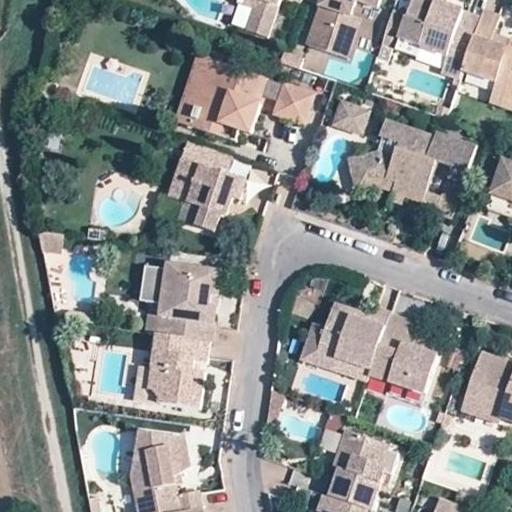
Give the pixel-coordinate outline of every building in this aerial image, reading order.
[(236,0),(253,6),(245,27),(265,33),(277,0),(236,0)] [(372,0),(377,1),(377,0),(322,0),(309,38),(339,49),(353,9),(356,0),(372,0)] [(462,70),(480,18),(462,12),(463,10),(442,2),(441,6),(435,5),(436,1),(434,0),(413,0),(399,40),(445,56),(442,65),(440,69),(460,76),(462,70)] [(353,9),(339,49),(350,53),(364,13),(353,9)] [(491,42),(494,32),(501,15),(483,10),(480,18),(462,70),(495,81),(492,91),(511,97),(511,38),(507,48),(491,42)] [(507,48),(511,38),(494,32),(491,42),(507,48)] [(445,56),(399,40),(396,49),(442,65),(445,56)] [(200,103),(217,58),(202,53),(179,120),(192,124),(196,115),(199,116),(204,105),(200,103)] [(196,115),(192,124),(237,140),(241,129),(251,132),(262,103),(257,102),(252,100),(254,91),(260,94),(280,100),(276,113),(303,122),(314,92),(217,58),(200,103),(204,105),(199,116),(196,115)] [(495,81),(462,70),(460,76),(459,79),(492,91),(495,81)] [(57,78),(44,76),(42,86),(56,88),(57,78)] [(252,100),(257,102),(260,94),(254,91),(252,100)] [(511,97),(492,91),(489,99),(511,106),(511,97)] [(340,99),(331,128),(365,138),(373,110),(340,99)] [(375,176),(392,181),(411,128),(385,119),(379,137),(396,143),(391,157),(378,152),(347,160),(353,181),(375,176)] [(392,181),(397,183),(393,194),(404,198),(423,204),(421,209),(452,219),(463,185),(447,179),(441,195),(427,190),(437,161),(427,158),(435,137),(411,128),(392,181)] [(181,217),(214,228),(220,210),(226,191),(235,194),(240,196),(247,177),(183,155),(170,193),(187,199),(181,217)] [(511,162),(505,160),(492,196),(511,203),(511,162)] [(357,194),(377,189),(388,192),(393,194),(397,183),(392,181),(375,176),(353,181),(357,194)] [(226,191),(220,210),(229,213),(235,194),(226,191)] [(402,206),(404,198),(393,194),(390,201),(402,206)] [(511,203),(492,196),(487,210),(511,218),(511,203)] [(60,252),(62,236),(43,234),(41,250),(60,252)] [(160,314),(158,332),(207,339),(213,302),(208,302),(210,291),(214,292),(217,270),(168,263),(167,270),(161,305),(160,314)] [(161,305),(167,270),(154,279),(153,293),(161,305)] [(370,367),(384,327),(388,314),(389,312),(372,307),(370,314),(367,322),(350,316),(353,308),(334,301),(325,324),(317,348),(370,367)] [(367,322),(370,314),(353,308),(350,316),(367,322)] [(158,332),(160,314),(154,314),(151,331),(158,332)] [(388,314),(384,327),(370,367),(368,372),(423,392),(436,356),(422,351),(402,344),(405,334),(409,321),(388,314)] [(299,355),(366,379),(368,372),(370,367),(317,348),(325,324),(312,320),(299,355)] [(155,399),(197,407),(202,370),(191,368),(191,372),(176,369),(178,357),(192,360),(204,361),(207,339),(158,332),(151,331),(147,363),(143,387),(148,388),(155,399)] [(425,341),(405,334),(402,344),(422,351),(425,341)] [(460,371),(466,352),(457,349),(450,368),(460,371)] [(511,364),(484,354),(482,360),(511,370),(511,364)] [(191,372),(191,368),(192,360),(178,357),(176,369),(191,372)] [(466,406),(502,418),(511,421),(511,370),(482,360),(466,406)] [(143,387),(147,363),(139,362),(133,401),(154,405),(155,399),(148,388),(143,387)] [(502,418),(466,406),(464,413),(500,425),(502,418)] [(134,511),(164,511),(198,506),(195,488),(173,491),(172,482),(170,474),(176,470),(184,464),(180,437),(134,430),(129,472),(134,511)] [(384,469),(392,449),(349,434),(341,456),(351,459),(346,473),(342,471),(332,500),(365,511),(367,511),(374,511),(389,471),(384,469)] [(351,459),(341,456),(337,470),(342,471),(346,473),(351,459)] [(332,500),(323,497),(317,511),(364,511),(365,511),(332,500)] [(434,511),(468,511),(469,511),(438,501),(434,511)]
